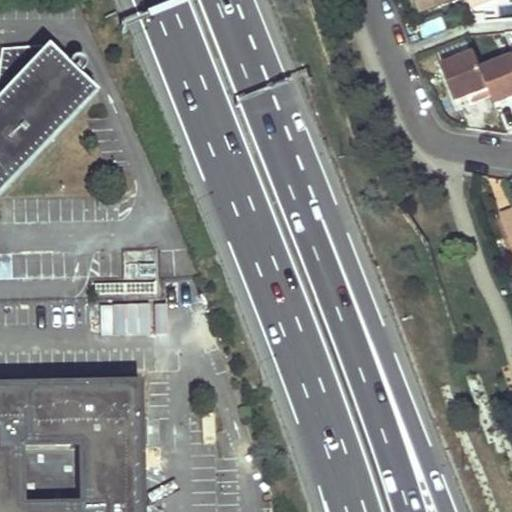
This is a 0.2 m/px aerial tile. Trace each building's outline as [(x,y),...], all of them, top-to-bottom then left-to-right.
[(415,0),(420,13),(454,0),(415,0)] [(468,41),(437,52),(443,68),(474,56),(468,41)] [(0,192),(92,96),(75,79),(81,73),(82,71),(82,69),(82,66),(80,64),(79,63),(78,62),(75,62),(73,62),(72,63),(70,64),(69,67),(69,69),(69,70),(67,72),(45,50),(3,54),(2,66),(0,78),(0,192)] [(474,56),(443,68),(456,103),(470,97),(490,90),(482,70),(476,55),(474,56)] [(511,58),(482,70),(490,90),(492,96),(496,107),(510,101),(511,100),(511,58)] [(490,90),(470,97),(473,104),(492,96),(490,90)] [(511,213),(502,218),(511,243),(511,213)] [(0,511),(139,511),(138,446),(125,446),(124,419),(138,419),(137,384),(0,387),(0,511)] [(138,419),(124,419),(125,446),(138,446),(138,419)]
